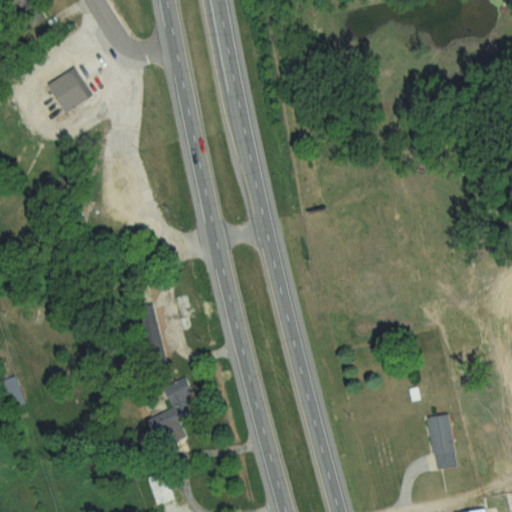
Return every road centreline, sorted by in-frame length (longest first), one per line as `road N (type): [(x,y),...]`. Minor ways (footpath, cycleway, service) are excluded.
road 1 (trunk): [(338,511),(228,45)]
road 2 (trunk): [(176,50),(285,511)]
